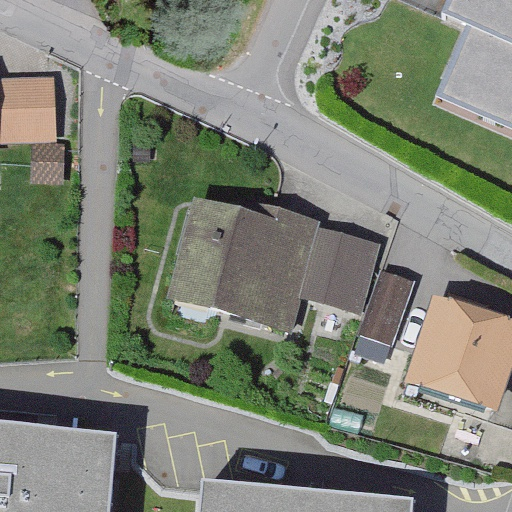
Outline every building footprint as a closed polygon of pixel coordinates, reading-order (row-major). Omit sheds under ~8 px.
[(511,0),(450,0),(442,19),(447,18),(468,27),(445,79),(511,107),(511,0)] [(511,107),(445,79),(436,101),(511,133),(511,107)] [(47,82),(0,83),(0,139),(50,137),(47,82)] [(63,179),(63,147),(37,146),(36,178),(63,179)] [(311,233),(313,227),(245,209),(241,223),(199,212),(176,298),(286,328),(296,289),(326,297),(325,303),(356,311),(371,256),(340,248),(342,241),(311,233)] [(370,337),(398,346),(416,291),(388,282),(370,337)] [(416,384),(492,409),(511,348),(511,336),(481,326),(486,314),(452,303),(448,316),(440,313),(416,384)] [(110,511),(116,447),(27,439),(28,428),(0,426),(0,511),(110,511)] [(388,511),(324,506),(325,495),(294,493),(293,503),(202,495),(200,511),(388,511)]
